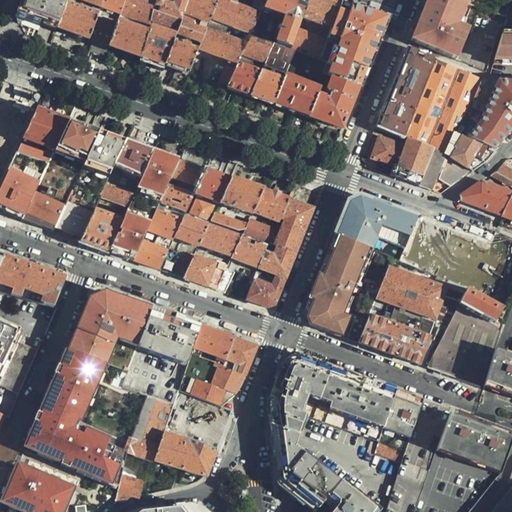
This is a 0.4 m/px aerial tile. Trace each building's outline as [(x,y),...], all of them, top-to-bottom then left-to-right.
[(21,0),(17,15),(58,30),(66,7),(68,0),(21,0)] [(75,0),(101,9),(104,0),(75,0)] [(104,0),(101,9),(101,11),(120,18),(126,0),(104,0)] [(152,23),(154,11),(155,6),(139,0),(126,0),(120,18),(151,29),(152,23)] [(180,20),(186,0),(172,0),(172,3),(164,0),(156,0),(156,4),(155,6),(154,11),(180,20)] [(209,23),(216,4),(206,0),(186,0),(180,20),(190,24),(192,17),(209,23)] [(235,5),(220,0),(217,0),(216,4),(209,23),(250,37),(259,19),(244,11),(244,9),(235,5)] [(262,12),(267,0),(254,0),(251,10),(261,14),(262,12)] [(301,19),(308,0),(267,0),(262,12),(286,20),(276,46),(289,50),(296,31),(301,19)] [(330,29),(340,3),(332,0),(308,0),(301,19),(330,29)] [(432,0),(426,0),(422,12),(410,41),(415,44),(432,0)] [(432,0),(415,44),(455,61),(467,29),(463,28),(458,26),(460,20),(466,5),(451,0),(432,0)] [(469,0),(468,5),(506,19),(511,0),(469,0)] [(368,13),(340,3),(330,29),(327,37),(339,41),(326,76),(331,78),(359,88),(369,62),(385,19),(368,13)] [(66,7),(58,30),(74,36),(90,41),(98,17),(66,7)] [(176,31),(180,20),(154,11),(152,23),(176,31)] [(190,24),(180,20),(176,31),(175,36),(201,44),(206,30),(190,24)] [(94,43),(110,48),(118,26),(109,22),(108,25),(101,23),(94,43)] [(118,26),(110,48),(126,54),(142,59),(149,36),(118,26)] [(149,36),(142,59),(152,63),(163,67),(171,44),(174,38),(151,30),(149,36)] [(199,50),(218,56),(226,37),(206,30),(201,44),(199,50)] [(325,41),(296,31),(289,50),(293,52),(318,61),(325,41)] [(511,36),(497,35),(487,61),(511,62),(511,36)] [(226,37),(218,56),(239,63),(242,56),(247,45),(226,37)] [(242,56),(265,64),(272,45),(250,37),(247,45),(242,56)] [(171,44),(163,67),(177,72),(189,76),(197,53),(171,44)] [(293,52),(289,50),(276,46),(272,45),(265,64),(263,68),(284,76),(293,52)] [(465,118),(481,80),(407,48),(399,68),(382,110),(374,128),(407,140),(433,150),(444,154),(453,134),(460,117),(465,118)] [(511,62),(487,61),(484,72),(489,74),(492,66),(511,66),(511,62)] [(234,73),(227,90),(232,91),(250,98),(260,75),(237,67),(234,73)] [(218,86),(227,90),(234,73),(225,70),(218,86)] [(260,75),(250,98),(262,102),(273,106),(282,83),(260,75)] [(292,112),(310,119),(318,97),(320,91),(284,78),(282,83),(273,106),(292,112)] [(327,125),(344,131),(359,88),(331,78),(326,93),(328,94),(325,100),(318,97),(310,119),(327,125)] [(460,117),(453,134),(493,151),(511,128),(511,83),(487,83),(481,80),(465,118),(460,117)] [(35,112),(0,99),(0,185),(15,154),(18,146),(21,141),(35,112)] [(52,118),(35,112),(21,141),(54,152),(67,123),(52,118)] [(48,165),(22,223),(47,232),(52,233),(53,231),(98,134),(72,125),(67,123),(54,152),(51,157),(48,165)] [(102,135),(98,134),(53,231),(67,235),(81,240),(93,212),(100,198),(106,185),(125,143),(116,140),(102,135)] [(443,157),(472,173),(487,163),(492,156),(496,152),(493,151),(453,134),(444,154),(443,157)] [(393,167),(389,177),(392,178),(403,182),(418,187),(433,150),(407,140),(404,147),(379,138),(371,159),(393,167)] [(133,195),(152,154),(132,146),(129,145),(125,143),(106,185),(133,195)] [(18,146),(15,154),(48,165),(51,157),(18,146)] [(434,178),(450,189),(472,173),(443,157),(444,154),(433,150),(418,187),(429,191),(434,178)] [(15,154),(0,185),(0,210),(11,216),(20,220),(19,222),(22,223),(48,165),(15,154)] [(157,156),(152,154),(133,195),(127,208),(121,222),(107,253),(115,256),(133,262),(159,205),(168,187),(171,179),(178,163),(157,156)] [(197,188),(205,172),(191,168),(178,163),(171,179),(197,188)] [(217,205),(229,181),(222,178),(219,177),(216,176),(205,172),(197,188),(193,196),(217,205)] [(511,178),(499,172),(495,176),(511,183),(511,178)] [(251,214),(261,192),(246,187),(229,181),(217,205),(250,216),(251,214)] [(511,201),(511,194),(483,184),(461,199),(462,204),(483,211),(503,218),(511,201)] [(127,208),(133,195),(106,185),(100,198),(127,208)] [(168,187),(159,205),(185,214),(192,199),(193,196),(168,187)] [(279,217),(287,201),(273,196),(261,192),(251,214),(277,223),(279,217)] [(392,260),(399,263),(416,218),(358,197),(352,200),(347,203),(334,236),(338,238),(392,260)] [(185,214),(207,222),(213,206),(192,199),(185,214)] [(271,247),(294,256),(303,233),(313,210),(299,206),(287,201),(279,217),(284,219),(278,238),(271,236),(267,244),(266,246),(271,247)] [(511,201),(503,218),(511,221),(511,201)] [(159,205),(133,262),(146,266),(158,271),(168,250),(173,239),(183,218),(185,214),(159,205)] [(81,240),(79,243),(84,245),(107,253),(121,222),(93,212),(81,240)] [(209,222),(242,234),(244,229),(211,217),(209,222)] [(198,245),(207,227),(183,218),(173,239),(197,248),(198,245)] [(478,267),(490,245),(416,218),(399,263),(466,291),(472,279),(478,267)] [(511,229),(511,221),(503,218),(499,227),(511,231),(511,229)] [(241,235),(267,244),(271,236),(274,229),(248,220),(244,229),(242,234),(241,235)] [(241,237),(241,235),(242,234),(209,222),(207,227),(198,245),(231,257),(241,237)] [(338,238),(334,236),(317,280),(322,281),(338,238)] [(260,270),(271,247),(266,246),(241,237),(231,257),(231,258),(260,270)] [(500,248),(504,240),(494,237),(490,245),(500,248)] [(338,238),(322,281),(375,301),(388,269),(392,260),(338,238)] [(511,278),(511,243),(504,240),(500,248),(490,245),(478,267),(511,278)] [(274,276),(285,280),(289,270),(294,256),(271,247),(260,270),(274,276)] [(168,250),(158,271),(170,275),(182,279),(191,259),(168,250)] [(53,313),(66,277),(30,266),(4,257),(0,267),(0,295),(28,305),(53,313)] [(191,259),(182,279),(185,280),(215,291),(225,270),(192,258),(191,259)] [(225,270),(215,291),(224,294),(232,275),(234,266),(228,264),(225,270)] [(375,301),(357,345),(383,354),(425,369),(457,307),(462,298),(388,269),(375,301)] [(283,283),(285,280),(274,276),(273,279),(258,274),(245,301),(251,304),(267,309),(274,307),(283,283)] [(466,291),(502,309),(508,298),(472,279),(466,291)] [(322,281),(317,280),(316,283),(305,309),(307,319),(322,281)] [(322,281),(307,319),(308,327),(357,345),(375,301),(322,281)] [(457,307),(493,326),(502,309),(466,291),(462,298),(457,307)] [(126,375),(152,310),(100,292),(95,294),(90,296),(66,353),(116,371),(126,375)] [(37,354),(53,313),(28,305),(22,322),(21,333),(16,344),(37,354)] [(457,307),(425,369),(483,388),(494,350),(500,330),(493,326),(457,307)] [(191,348),(199,327),(181,320),(152,310),(126,375),(120,389),(146,397),(171,405),(176,391),(189,354),(191,348)] [(0,387),(19,395),(37,354),(16,344),(21,333),(0,322),(0,387)] [(226,362),(234,339),(216,333),(199,327),(191,348),(226,362)] [(238,341),(234,339),(226,362),(223,369),(245,378),(257,348),(238,341)] [(494,350),(483,388),(486,390),(511,398),(511,356),(499,352),(494,350)] [(115,485),(117,486),(118,477),(123,462),(127,453),(146,397),(120,389),(112,386),(116,371),(66,353),(24,452),(39,458),(115,485)] [(236,394),(245,378),(223,369),(189,354),(176,391),(220,408),(222,402),(227,404),(233,399),(235,397),(236,394)] [(379,443),(396,392),(367,382),(297,357),(294,357),(291,357),(287,360),(285,362),(277,383),(268,407),(271,426),(298,436),(304,417),(379,443)] [(120,389),(126,375),(116,371),(112,386),(120,389)] [(216,453),(230,413),(221,409),(220,408),(176,391),(171,405),(162,434),(216,453)] [(409,396),(396,392),(379,443),(375,456),(401,464),(423,401),(409,396)] [(127,453),(153,461),(162,434),(171,405),(146,397),(127,453)] [(444,408),(423,401),(401,464),(386,511),(414,511),(435,452),(447,415),(449,410),(444,408)] [(452,416),(447,415),(435,452),(439,454),(499,474),(511,437),(457,418),(452,416)] [(374,511),(295,446),(297,440),(298,436),(271,426),(271,433),(277,484),(297,500),(304,506),(311,511),(374,511)] [(215,455),(216,453),(162,434),(153,461),(178,469),(179,469),(183,471),(202,477),(204,477),(206,478),(215,455)] [(114,489),(115,485),(39,458),(37,462),(114,489)] [(137,478),(137,475),(139,468),(123,462),(118,477),(117,486),(116,497),(116,502),(127,501),(132,496),(137,478)] [(22,511),(64,511),(74,489),(75,488),(18,464),(1,503),(22,511)] [(136,497),(140,498),(141,494),(145,481),(137,478),(132,496),(136,497)]
